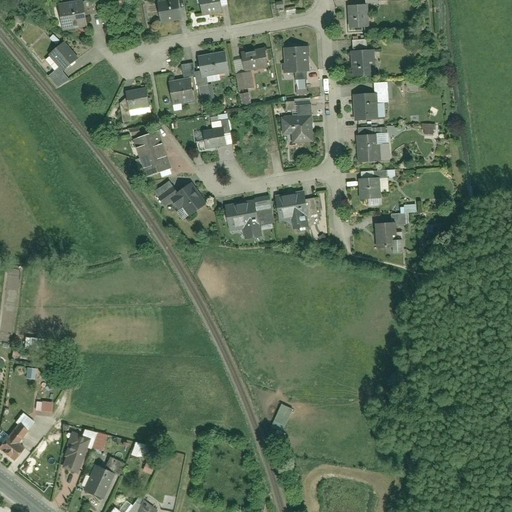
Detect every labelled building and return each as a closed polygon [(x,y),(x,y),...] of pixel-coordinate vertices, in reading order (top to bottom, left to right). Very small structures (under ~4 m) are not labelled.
[(199,0),(202,18),(222,16),(220,0),(199,0)] [(56,7),(59,33),(88,29),(85,4),(56,7)] [(159,7),(160,23),(179,22),(178,5),(159,7)] [(346,7),(347,30),(366,30),(366,7),(346,7)] [(65,45),(50,58),(61,71),(76,58),(65,45)] [(236,49),(239,73),(267,70),(264,46),(236,49)] [(281,47),(283,76),(305,75),(304,46),(281,47)] [(195,60),(199,82),(231,76),(227,54),(195,60)] [(349,54),(350,79),(370,79),(370,54),(349,54)] [(52,82),(59,91),(69,84),(63,75),(52,82)] [(236,76),(238,92),(249,91),(247,75),(236,76)] [(168,85),(170,107),(195,105),(193,82),(168,85)] [(200,86),(201,104),(210,103),(209,86),(200,86)] [(239,93),(240,104),(249,103),(248,92),(239,93)] [(125,97),(127,116),(151,114),(149,95),(125,97)] [(352,97),(353,123),(371,122),(370,96),(352,97)] [(289,136),(289,144),(313,143),(311,113),(288,114),(288,119),(280,119),(281,137),(289,136)] [(422,123),(422,133),(432,134),(433,123),(422,123)] [(221,151),(223,163),(237,162),(234,140),(229,141),(228,131),(197,135),(200,154),(221,151)] [(135,140),(146,177),(169,171),(158,133),(135,140)] [(355,138),(356,164),(374,164),(373,138),(355,138)] [(358,180),(357,204),(379,204),(379,180),(358,180)] [(185,187),(177,193),(170,184),(154,196),(163,208),(175,200),(188,218),(201,209),(185,187)] [(301,230),(300,221),(306,220),(303,197),(276,201),(279,223),(290,222),(291,232),(301,230)] [(224,207),(228,232),(243,229),(244,242),(259,240),(254,203),(224,207)] [(260,229),(273,228),(269,203),(257,205),(260,229)] [(375,224),(377,255),(401,254),(400,223),(375,224)] [(41,344),(41,366),(59,367),(59,344),(41,344)] [(24,377),(33,378),(35,368),(26,367),(24,377)] [(51,411),(52,401),(35,400),(34,410),(51,411)] [(283,434),(294,410),(283,405),(272,429),(283,434)] [(16,425),(0,443),(0,455),(12,465),(33,439),(16,425)] [(69,440),(61,469),(77,474),(86,445),(69,440)] [(141,470),(150,473),(155,457),(147,454),(149,446),(133,441),(129,454),(144,459),(141,470)] [(43,445),(39,454),(46,458),(51,448),(43,445)] [(103,468),(119,473),(123,462),(106,457),(103,468)] [(90,466),(78,496),(99,505),(111,475),(90,466)] [(145,500),(139,508),(143,511),(154,511),(157,509),(145,500)]
